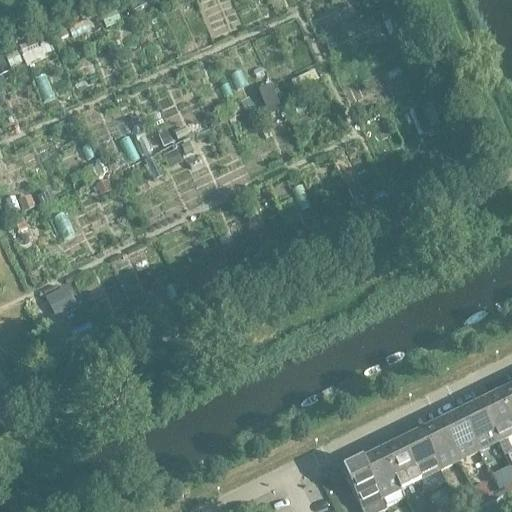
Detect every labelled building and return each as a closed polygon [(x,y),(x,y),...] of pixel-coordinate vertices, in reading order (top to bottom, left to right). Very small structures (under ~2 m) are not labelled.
[(511,389),(498,396),(511,425),(511,389)] [(511,437),(511,425),(498,396),(478,406),(497,444),(511,437)] [(497,444),(478,406),(459,415),(478,454),(497,444)] [(478,454),(459,415),(440,425),(458,463),(478,454)] [(458,463),(440,425),(420,434),(439,473),(458,463)] [(439,473),(420,434),(401,444),(420,482),(439,473)] [(420,482),(401,444),(382,453),(400,492),(420,482)] [(404,499),(400,492),(382,453),(362,463),(385,509),(404,499)] [(385,511),(386,511),(385,509),(362,463),(342,473),(344,479),(360,511),(385,511)] [(511,493),(511,484),(502,490),(506,497),(511,493)] [(482,485),(472,490),(477,502),(488,497),(482,485)] [(488,497),(477,502),(481,509),(495,502),(491,495),(488,497)] [(475,511),(481,509),(477,502),(463,509),(465,511),(475,511)]
